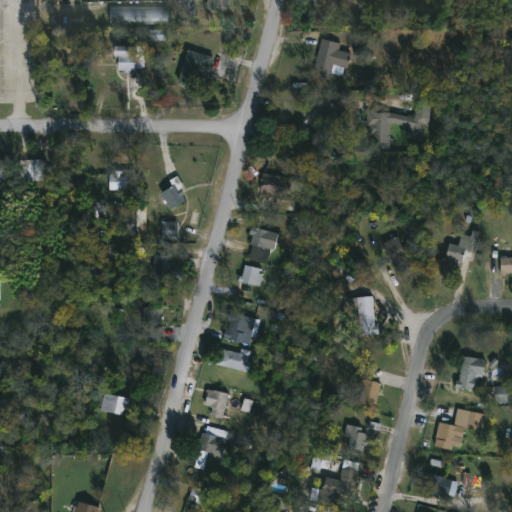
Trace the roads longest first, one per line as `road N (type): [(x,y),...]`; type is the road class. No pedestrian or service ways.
road 1 (residential): [(278,0),(146,511)]
road 2 (residential): [(511,314),(454,317),(427,338),(385,511)]
road 3 (residential): [(0,131),(244,134)]
